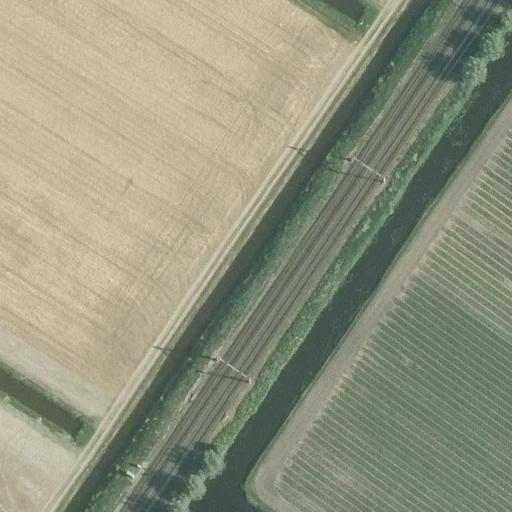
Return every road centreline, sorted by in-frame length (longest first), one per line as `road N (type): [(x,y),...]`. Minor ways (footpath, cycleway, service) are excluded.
road 1 (track): [(393,0),(45,511)]
road 2 (track): [(303,511),(260,483),(511,110)]
